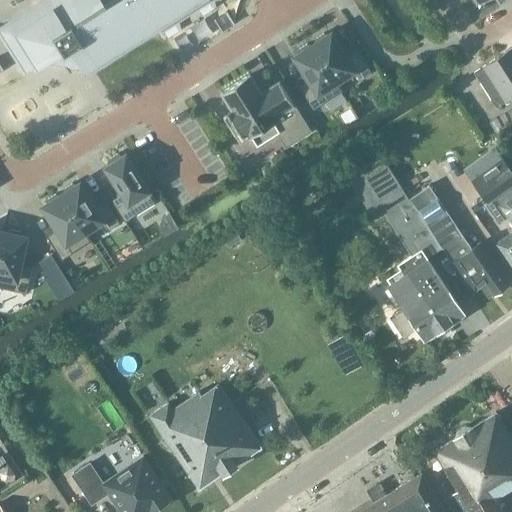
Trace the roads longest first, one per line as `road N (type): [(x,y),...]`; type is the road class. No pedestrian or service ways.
road 1 (residential): [(0,162),(12,173),(33,174),(279,17)]
road 2 (tertiary): [(256,511),(511,331)]
